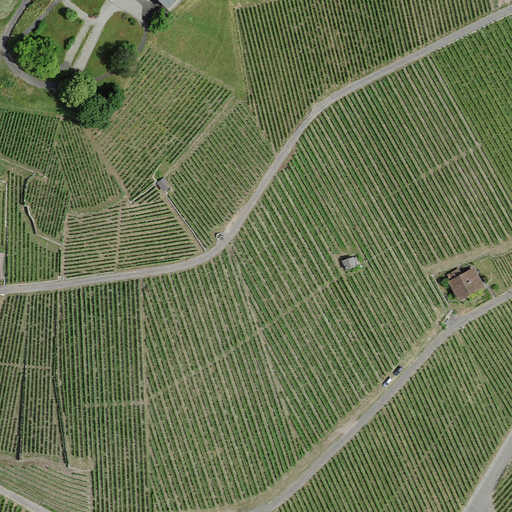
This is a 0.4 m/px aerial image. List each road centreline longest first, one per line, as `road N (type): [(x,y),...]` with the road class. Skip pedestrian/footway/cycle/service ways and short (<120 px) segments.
road 1 (track): [(0,290),(203,258),(232,232),(321,106),(511,8)]
road 2 (residential): [(511,292),(440,339),(259,511)]
road 3 (unknown): [(19,0),(5,49),(27,74),(55,82),(78,66),(114,0)]
